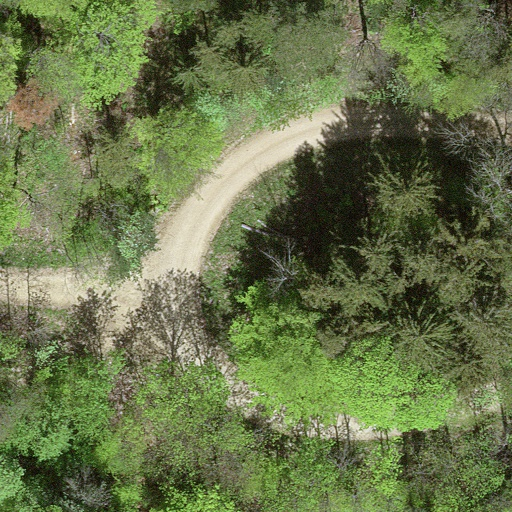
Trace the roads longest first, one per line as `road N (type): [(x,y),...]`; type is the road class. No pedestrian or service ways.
road 1 (track): [(511,393),(382,429),(317,433),(269,424),(227,405),(196,376),(177,343),(171,294),(175,249),(199,205),(273,142),(326,126),(511,129)]
road 2 (track): [(0,378),(171,294),(0,291)]
